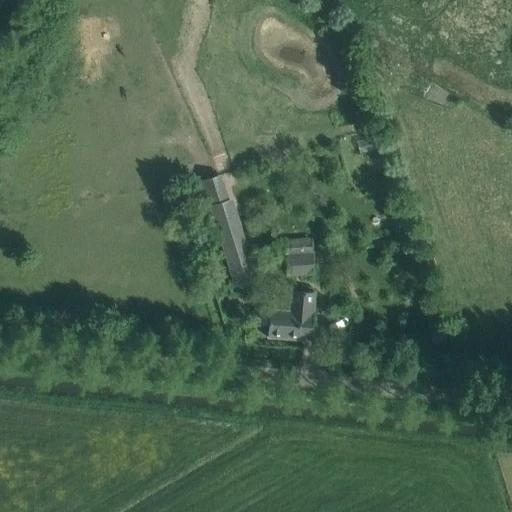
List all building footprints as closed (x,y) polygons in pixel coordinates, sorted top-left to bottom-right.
[(221,175),(201,181),(209,207),(210,206),(226,201),(229,200),(221,175)] [(235,285),(250,280),(256,278),(232,199),(229,200),(226,201),(210,206),(235,285)] [(285,253),(313,251),(312,238),(284,240),(285,253)] [(315,275),(313,251),(285,253),(287,277),(315,275)] [(290,291),(289,311),(270,309),(270,310),(256,309),(254,325),(268,326),(268,337),(303,340),(312,340),(315,292),(296,291),(290,291)]
